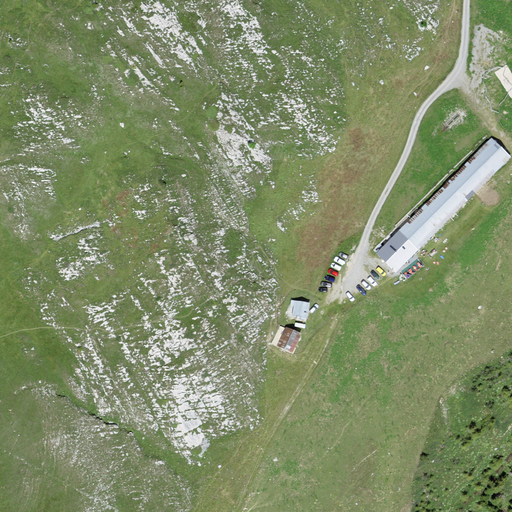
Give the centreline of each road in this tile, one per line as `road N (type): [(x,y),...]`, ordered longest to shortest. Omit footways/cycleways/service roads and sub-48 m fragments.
road 1 (track): [(342,300),(376,215),(405,172),(417,122),(430,100),(459,83),(464,0)]
road 2 (track): [(342,300),(236,511)]
